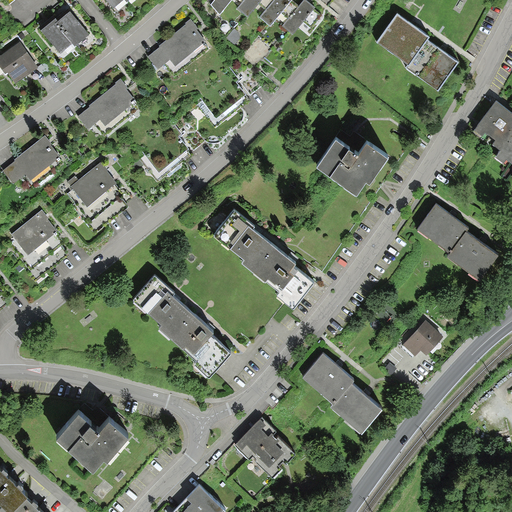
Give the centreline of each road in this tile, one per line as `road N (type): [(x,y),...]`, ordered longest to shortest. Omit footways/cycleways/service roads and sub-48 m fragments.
road 1 (residential): [(362,0),(230,149),(11,332),(8,370)]
road 2 (residential): [(511,15),(365,252),(232,407),(199,418)]
road 3 (primary): [(346,511),(465,362),(511,323)]
road 4 (residential): [(0,138),(173,0)]
road 5 (residential): [(199,418),(150,396),(8,370)]
